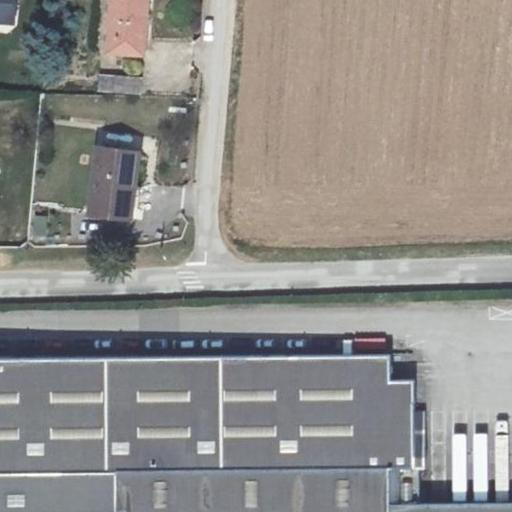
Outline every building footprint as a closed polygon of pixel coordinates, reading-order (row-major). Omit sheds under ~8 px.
[(0,0),(0,20),(14,22),(16,0),(0,0)] [(112,0),(110,54),(145,53),(146,0),(112,0)] [(99,75),(99,92),(143,91),(143,75),(99,75)] [(88,209),(129,214),(134,156),(97,152),(88,209)] [(511,511),(511,502),(423,503),(424,466),(429,466),(429,409),(419,409),(419,378),(394,378),(394,352),(0,354),(0,511),(511,511)]
